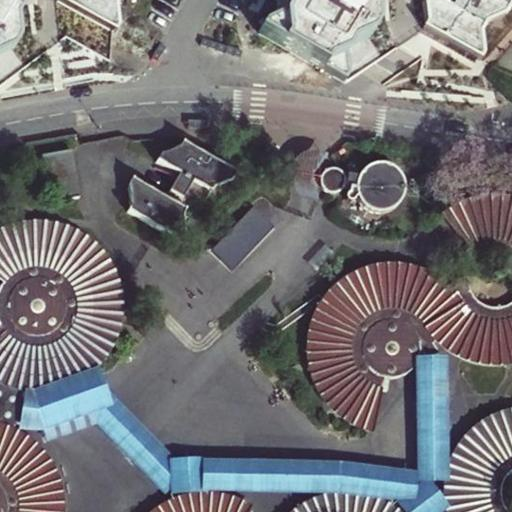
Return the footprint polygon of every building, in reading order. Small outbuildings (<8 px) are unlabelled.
[(0,0),(0,53),(10,49),(16,39),(13,15),(17,8),(16,0),(0,0)] [(59,0),(57,3),(78,15),(111,32),(113,29),(112,6),(114,0),(59,0)] [(284,0),(286,13),(279,24),(261,32),(259,35),(300,57),(342,80),(343,79),(340,56),(346,46),(367,37),(372,30),(370,8),(373,0),(284,0)] [(511,0),(452,0),(451,3),(453,5),(450,11),(427,0),(426,0),(424,3),(427,26),(423,30),(478,61),(481,56),(478,32),(482,25),(503,15),(508,7),(511,4),(511,0)] [(66,37),(108,61),(111,32),(78,15),(66,37)] [(132,207),(128,214),(182,243),(184,240),(185,211),(187,204),(206,201),(209,190),(232,181),(234,173),(182,144),(179,148),(159,158),(156,166),(176,177),(169,195),(165,203),(132,185),(132,207)] [(42,161),(51,208),(81,203),(72,155),(42,161)] [(309,180),(322,158),(317,156),(311,155),(306,155),(301,156),(296,158),(292,161),(289,165),(286,169),(284,176),(284,181),(286,188),(289,194),(292,198),(298,202),(303,204),(310,205),(309,180)] [(351,201),(355,199),(357,203),(362,210),(369,214),(378,216),(387,215),(394,211),(402,200),(404,192),(402,183),(395,172),(388,168),(384,167),(375,167),(367,169),(360,175),(355,182),(346,181),(345,177),(341,173),(337,171),(333,170),(328,171),(324,173),(320,177),(319,181),(319,186),(321,191),(324,194),(328,196),(338,196),(342,193),(345,190),(348,191),(345,195),(346,200),(351,201)] [(455,287),(450,292),(443,286),(427,276),(409,270),(380,268),(361,273),(336,287),(318,309),(314,318),(308,336),(308,365),(313,383),(328,408),(343,421),(369,433),(381,391),(383,381),(389,382),(397,382),(404,381),(410,378),(415,373),(418,369),(419,367),(421,361),(421,360),(422,354),(426,357),(435,353),(435,346),(438,342),(448,349),(469,360),(481,363),(504,363),(511,361),(511,199),(498,197),(486,197),(463,203),(442,215),(471,249),(478,258),(487,254),(496,254),(505,256),(511,259),(511,304),(508,308),(499,311),(490,311),(481,308),(474,303),(468,296),(465,288),(455,287)] [(9,321),(0,326),(0,511),(62,511),(64,504),(62,490),(54,470),(42,453),(37,448),(35,446),(20,436),(0,428),(1,423),(9,424),(14,410),(17,397),(10,395),(12,389),(23,392),(33,392),(34,393),(45,392),(56,390),(67,386),(76,382),(86,375),(102,359),(113,339),(118,318),(117,295),(110,274),(98,255),(81,240),(61,230),(39,226),(17,228),(6,231),(0,234),(0,278),(5,282),(14,288),(7,299),(5,313),(9,321)] [(473,264),(478,258),(471,249),(466,255),(473,264)] [(7,299),(14,288),(5,282),(0,289),(0,326),(9,321),(5,313),(7,299)] [(396,510),(396,511),(444,511),(447,510),(431,488),(445,488),(451,361),(421,360),(421,361),(419,367),(418,369),(412,475),(339,467),(199,468),(199,463),(170,464),(78,381),(76,382),(67,386),(56,390),(45,392),(34,393),(33,392),(22,395),(18,394),(17,397),(14,410),(9,424),(9,427),(32,434),(35,446),(37,448),(89,436),(158,498),(166,490),(166,500),(187,499),(344,496),(361,499),(364,500),(397,504),(393,508),(396,510)] [(386,392),(389,382),(383,381),(381,391),(386,392)] [(479,428),(466,439),(456,453),(449,469),(445,486),(447,510),(447,511),(511,511),(511,413),(511,414),(494,419),(479,428)] [(396,511),(396,510),(393,511),(390,511),(378,505),(364,500),(361,499),(344,496),(327,499),(311,504),(296,511),(396,511)] [(186,501),(176,503),(160,510),(157,511),(244,511),(245,510),(229,503),(210,500),(194,500),(186,501)]
